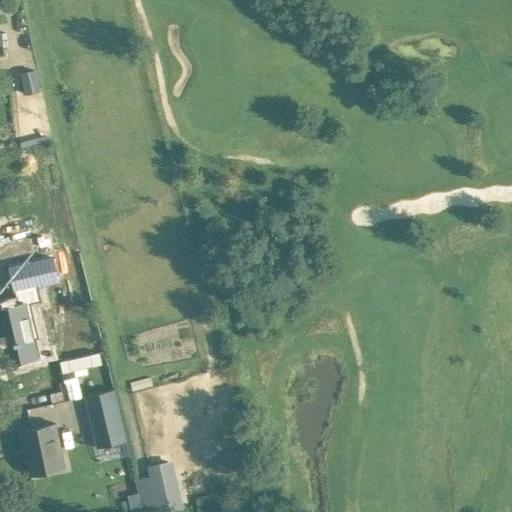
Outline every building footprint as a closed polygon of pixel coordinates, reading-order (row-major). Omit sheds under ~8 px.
[(13,290),(15,290),(19,303),(0,307),(0,336),(2,344),(0,344),(0,346),(2,346),(6,364),(37,357),(33,338),(38,337),(30,302),(41,300),(37,285),(60,279),(54,257),(8,268),(13,290)] [(153,385),(151,377),(131,382),(133,390),(153,385)] [(127,441),(114,389),(85,395),(98,448),(127,441)] [(56,423),(21,430),(30,475),(65,468),(56,423)] [(180,511),(184,511),(171,460),(148,465),(150,475),(137,478),(144,509),(157,507),(157,511),(180,511)]
